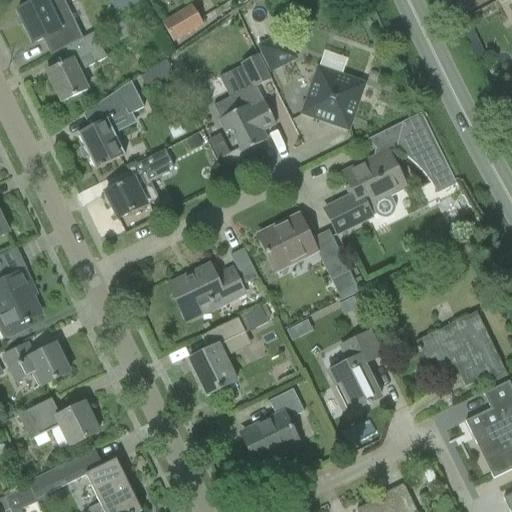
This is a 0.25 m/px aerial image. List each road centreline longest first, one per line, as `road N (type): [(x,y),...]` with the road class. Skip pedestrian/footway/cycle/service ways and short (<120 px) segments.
road 1 (residential): [(200,511),(0,101)]
road 2 (residential): [(264,511),(426,437),(466,503)]
road 3 (tertiary): [(511,218),(406,0)]
road 4 (unknown): [(89,284),(299,184)]
